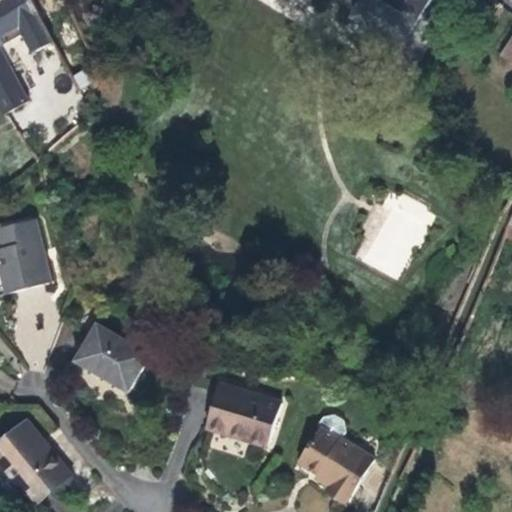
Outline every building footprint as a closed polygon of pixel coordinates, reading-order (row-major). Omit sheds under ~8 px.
[(28,0),(17,0),(28,19),(36,15),(28,0)] [(454,0),(408,0),(398,16),(372,0),(363,0),(352,18),(386,38),(374,54),(406,79),(454,0)] [(39,19),(36,15),(28,19),(19,24),(34,52),(51,42),(43,28),(39,19)] [(43,17),(39,19),(43,28),(48,25),(43,17)] [(511,40),(501,56),(511,63),(511,40)] [(56,50),(57,53),(60,58),(67,54),(62,46),(56,50)] [(0,102),(11,119),(16,115),(13,111),(27,102),(13,78),(0,53),(0,102)] [(56,67),(63,63),(60,58),(57,53),(50,56),(56,67)] [(398,280),(435,213),(402,196),(366,262),(398,280)] [(0,251),(0,267),(8,297),(55,284),(38,221),(0,230),(0,231),(5,250),(0,251)] [(155,358),(100,327),(77,364),(130,398),(155,358)] [(283,403),(221,387),(210,432),(273,447),(277,425),(283,403)] [(329,415),(320,427),(325,430),(302,465),(333,485),(330,491),(347,502),(355,490),(357,492),(378,458),(346,437),(352,429),(351,419),(346,412),(335,412),(329,415)] [(24,423),(18,428),(40,454),(45,448),(24,423)] [(40,454),(18,428),(0,442),(0,469),(28,504),(66,474),(45,448),(40,454)] [(66,474),(28,504),(34,511),(71,480),(66,474)]
